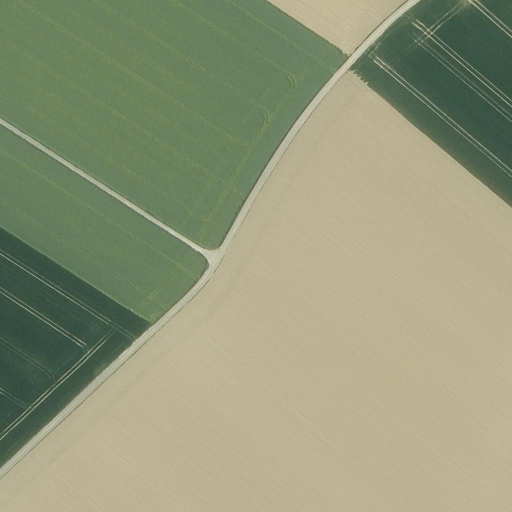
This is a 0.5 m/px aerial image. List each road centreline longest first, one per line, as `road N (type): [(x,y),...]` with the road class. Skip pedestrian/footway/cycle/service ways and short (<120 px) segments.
road 1 (track): [(414,0),(300,120),(204,282),(0,475)]
road 2 (track): [(216,260),(0,121)]
